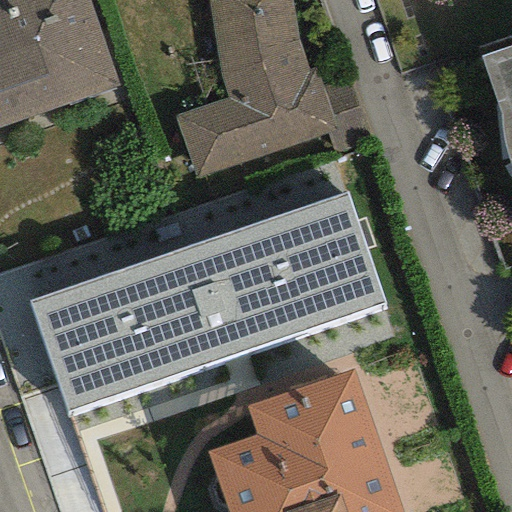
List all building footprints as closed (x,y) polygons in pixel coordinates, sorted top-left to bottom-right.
[(85,0),(0,0),(0,127),(116,87),(85,0)] [(324,135),(336,131),(323,90),(314,69),(307,71),(296,42),(289,0),(206,0),(220,78),(227,99),(173,118),(195,180),(324,135)] [(511,44),(477,57),(499,114),(499,127),(502,152),(508,168),(511,174),(511,44)] [(336,131),(324,135),(330,153),(367,141),(347,82),(323,90),(336,131)] [(346,192),(28,300),(65,410),(383,302),(346,192)] [(399,511),(349,369),(245,405),(256,436),(208,453),(228,511),(399,511)]
